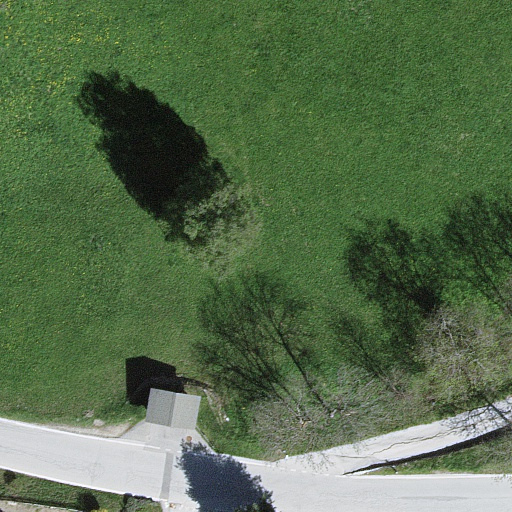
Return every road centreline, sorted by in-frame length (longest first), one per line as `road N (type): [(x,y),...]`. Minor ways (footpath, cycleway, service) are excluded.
road 1 (residential): [(280,496),(335,460),(511,404)]
road 2 (tertiary): [(511,498),(280,496)]
road 3 (tertiary): [(214,487),(0,444)]
